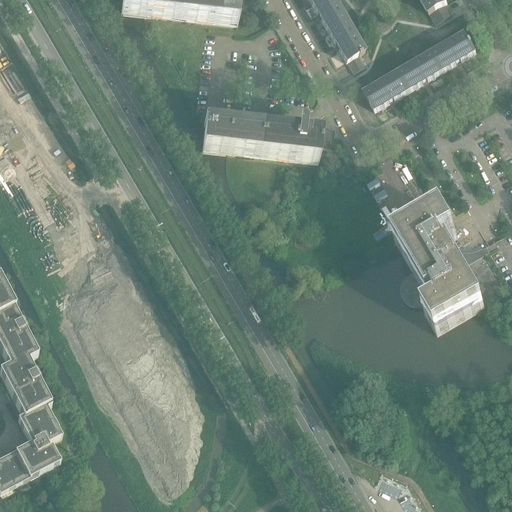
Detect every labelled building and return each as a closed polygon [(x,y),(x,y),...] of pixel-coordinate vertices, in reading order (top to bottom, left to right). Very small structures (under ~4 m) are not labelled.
[(122,0),(121,16),(237,29),(240,1),(239,1),(239,4),(235,4),(235,0),(122,0)] [(329,36),(347,25),(332,0),(320,0),(312,5),(329,36)] [(443,0),(419,0),(429,17),(430,17),(436,13),(446,7),(447,7),(443,0)] [(446,7),(436,13),(439,19),(449,13),(446,7)] [(436,13),(430,17),(437,27),(442,24),(439,19),(436,13)] [(449,13),(439,19),(442,24),(453,18),(449,13)] [(358,58),(361,56),(364,54),(347,25),(329,36),(347,65),(358,58)] [(431,57),(442,76),(476,56),(471,48),(472,48),(471,45),(470,45),(466,39),(465,38),(431,57)] [(442,76),(431,57),(398,77),(409,95),(442,76)] [(358,58),(347,65),(350,71),(361,64),(358,58)] [(361,64),(350,71),(353,76),(364,70),(362,66),(361,64)] [(409,95),(398,77),(365,96),(375,115),(409,95)] [(205,126),(204,136),(203,154),(317,167),(321,136),(304,133),(305,129),(298,129),(297,136),(291,136),(281,134),(205,126)] [(483,309),(511,293),(490,255),(486,250),(483,251),(480,252),(478,253),(475,254),(471,255),(468,255),(465,255),(461,256),(459,257),(455,259),(450,251),(448,252),(444,246),(457,239),(443,216),(396,244),(395,245),(413,277),(408,280),(407,281),(406,281),(405,282),(405,283),(404,285),(403,286),(403,287),(402,288),(402,289),(401,291),(401,292),(401,293),(401,295),(402,296),(402,297),(402,298),(403,300),(404,301),(404,302),(405,303),(406,304),(407,305),(408,305),(409,306),(410,307),(412,307),(413,308),(414,308),(416,308),(417,308),(418,308),(419,308),(421,308),(422,307),(423,307),(429,303),(434,311),(425,317),(437,339),(485,312),(483,309)] [(511,234),(495,245),(486,250),(490,255),(511,293),(511,294),(511,234)] [(0,352),(10,370),(11,369),(12,371),(8,373),(7,372),(0,375),(0,376),(11,400),(23,421),(18,424),(20,427),(31,448),(16,456),(0,464),(0,498),(30,483),(60,467),(52,451),(49,452),(48,449),(60,442),(61,443),(62,442),(47,413),(52,410),(28,365),(39,360),(18,320),(14,313),(0,284),(0,352)]
